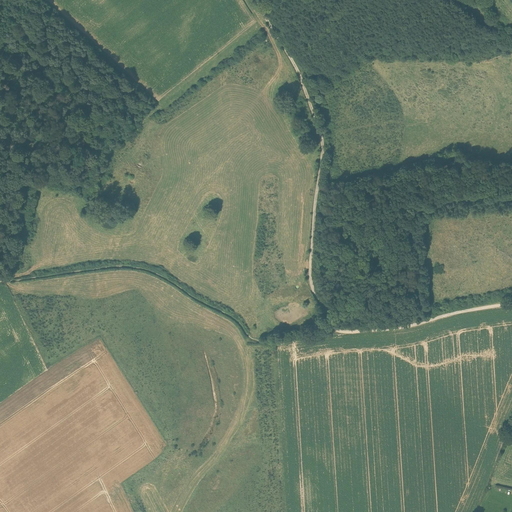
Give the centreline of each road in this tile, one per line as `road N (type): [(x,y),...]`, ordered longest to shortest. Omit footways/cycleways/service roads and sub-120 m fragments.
road 1 (track): [(298,71),(322,146),(311,279),(338,331)]
road 2 (track): [(338,331),(395,328),(511,303)]
